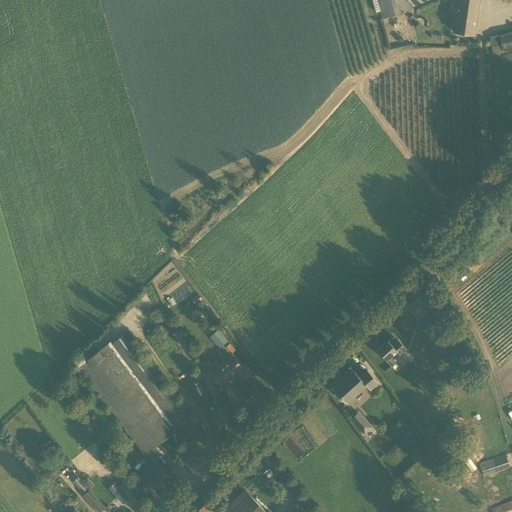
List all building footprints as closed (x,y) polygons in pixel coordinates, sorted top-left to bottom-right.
[(405,2),(404,0),(376,0),(382,19),(412,11),(410,1),(405,2)] [(458,0),(454,32),(474,36),(479,0),(458,0)] [(493,53),(511,48),(511,31),(500,34),(500,35),(489,38),(493,53)] [(194,299),(191,300),(195,305),(197,303),(202,299),(199,295),(194,299)] [(444,323),(452,316),(445,304),(435,313),(420,326),(428,335),(443,322),(444,323)] [(213,336),(223,346),(225,345),(227,342),(223,337),(217,332),(213,336)] [(203,434),(126,333),(112,344),(188,445),(203,434)] [(397,340),(395,337),(389,342),(388,341),(377,351),(392,366),(396,362),(391,357),(398,351),(401,355),(407,349),(398,339),(397,340)] [(173,431),(108,343),(84,361),(80,356),(74,360),(145,454),(174,432),(173,431)] [(220,388),(222,387),(235,375),(242,382),(249,375),(232,357),(226,362),(224,360),(216,368),(218,369),(211,376),(216,381),(215,384),(220,388)] [(354,372),(334,390),(347,404),(367,386),(370,389),(378,382),(367,370),(359,378),(354,372)] [(359,411),(350,419),(367,438),(376,430),(359,411)] [(472,471),(477,468),(465,452),(460,455),(472,471)] [(484,475),(510,466),(506,454),(480,463),(484,475)] [(157,468),(153,462),(136,475),(146,489),(154,483),(156,486),(167,477),(159,466),(157,468)] [(97,511),(100,511),(105,508),(75,474),(73,476),(75,479),(73,482),(84,495),(83,496),(97,511)] [(83,481),(90,488),(94,485),(87,478),(83,481)] [(123,504),(129,499),(121,489),(115,495),(123,504)] [(266,511),(245,491),(239,495),(240,495),(235,499),(236,500),(222,511),(266,511)] [(493,511),(511,511),(511,500),(492,508),(493,511)] [(206,502),(198,510),(200,511),(207,511),(212,508),(206,502)]
